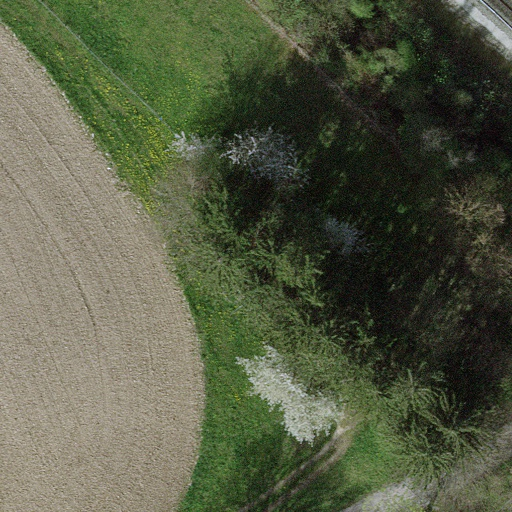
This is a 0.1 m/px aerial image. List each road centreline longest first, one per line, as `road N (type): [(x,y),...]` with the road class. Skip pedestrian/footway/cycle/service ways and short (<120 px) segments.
road 1 (track): [(250,511),(333,444),(351,414),(360,364),(328,275),(181,157),(19,0)]
road 2 (track): [(366,511),(511,438)]
